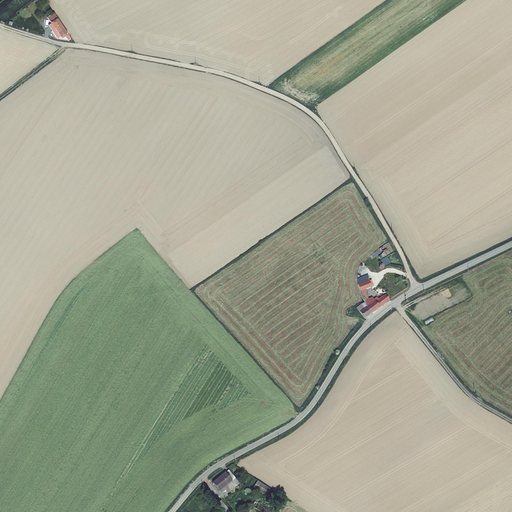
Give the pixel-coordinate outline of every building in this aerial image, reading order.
[(70,39),(52,12),(45,17),(49,23),(47,25),(50,30),(50,31),(56,40),(57,39),(57,40),(67,42),(70,39)] [(379,257),(381,260),(386,257),(387,257),(386,255),(384,252),(381,255),(379,257)] [(381,260),(384,266),(390,263),(386,257),(381,260)] [(358,285),(369,281),(368,275),(357,279),(358,285)] [(369,281),(358,285),(360,292),(365,290),(372,287),(369,281)] [(360,292),(364,301),(369,298),(365,290),(360,292)] [(369,298),(364,301),(365,303),(361,304),(364,309),(359,312),(365,319),(380,308),(390,300),(386,294),(382,296),(378,299),(377,297),(374,299),(372,297),(369,298)] [(229,470),(226,473),(232,481),(220,492),(222,494),(226,491),(229,494),(240,484),(229,470)] [(226,473),(225,472),(212,483),(219,492),(220,492),(232,481),(226,473)] [(257,480),(253,488),(267,495),(271,487),(257,480)] [(221,500),(218,503),(225,511),(227,511),(229,511),(229,510),(221,500)] [(271,511),(254,502),(251,506),(260,511),(271,511)]
